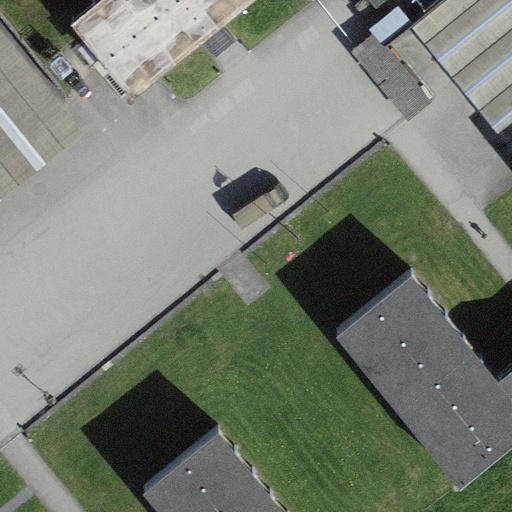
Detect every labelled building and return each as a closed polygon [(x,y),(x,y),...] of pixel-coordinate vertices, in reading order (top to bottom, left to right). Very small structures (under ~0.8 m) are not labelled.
[(133,105),(265,0),(105,0),(71,27),(133,105)] [(511,0),(463,0),(420,36),(511,145),(511,0)] [(427,96),(373,32),(353,49),(407,113),(427,96)] [(0,213),(87,146),(1,35),(0,35),(0,213)] [(415,279),(344,337),(465,483),(511,444),(511,372),(500,383),(415,279)] [(269,511),(218,448),(151,502),(158,511),(269,511)]
